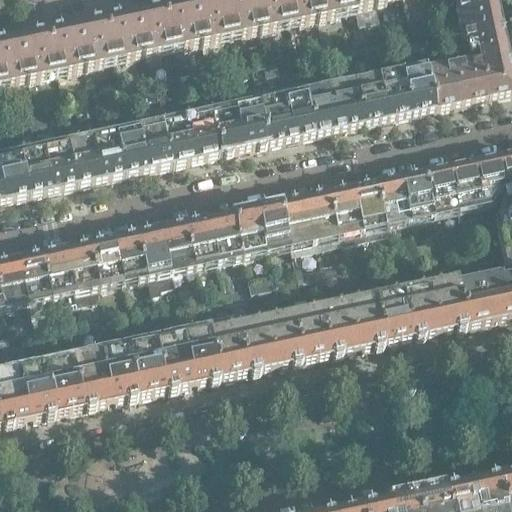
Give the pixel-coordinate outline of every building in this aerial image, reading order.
[(258,40),(250,0),(219,0),(214,1),(220,27),(225,26),(229,42),(239,40),(240,44),(258,40)] [(278,15),(274,0),(250,0),(258,40),(277,36),(276,32),(287,30),(283,14),(278,15)] [(316,27),(310,0),(274,0),(278,15),(283,14),(287,30),(297,28),(298,31),(316,27)] [(336,3),(335,0),(310,0),(316,27),(335,23),(334,20),(345,18),(341,1),(336,3)] [(377,29),(374,15),(371,0),(335,0),(336,3),(341,1),(345,18),(355,15),(356,19),(351,20),(354,34),(377,29)] [(371,0),(374,15),(386,13),(385,8),(392,6),(391,2),(399,0),(371,0)] [(497,23),(492,0),(459,0),(461,5),(458,9),(460,18),(456,23),(458,31),(497,23)] [(220,27),(214,1),(191,6),(192,11),(201,52),(219,48),(218,45),(229,42),(225,26),(220,27)] [(201,52),(192,11),(191,6),(156,14),(162,40),(167,38),(171,55),(181,52),(182,56),(201,52)] [(162,40),(156,14),(133,19),(134,24),(143,64),(161,60),(160,57),(171,55),(167,38),(162,40)] [(143,64),(134,24),(133,19),(99,26),(104,52),(110,51),(113,67),(124,65),(124,68),(143,64)] [(505,57),(499,32),(497,23),(458,31),(460,39),(465,43),(467,51),(471,55),(472,59),(477,62),(505,57)] [(104,52),(99,26),(75,31),(76,36),(85,77),(103,73),(102,69),(113,67),(110,51),(104,52)] [(85,77),(76,36),(75,31),(41,38),(46,64),(52,63),(55,79),(66,77),(66,81),(85,77)] [(46,64),(41,38),(17,43),(18,48),(27,89),(45,85),(45,82),(55,79),(52,63),(46,64)] [(27,89),(18,48),(17,43),(0,46),(0,91),(8,89),(9,93),(27,89)] [(511,101),(511,91),(505,57),(477,62),(479,70),(487,107),(511,101)] [(479,70),(471,71),(466,68),(452,71),(461,113),(487,107),(479,70)] [(461,113),(452,71),(435,75),(436,79),(427,81),(435,118),(461,113)] [(435,118),(427,81),(425,72),(417,74),(417,78),(402,82),(411,123),(435,118)] [(411,123),(402,82),(386,85),(386,81),(377,83),(387,128),(411,123)] [(387,128),(377,83),(369,84),(370,88),(354,92),(363,133),(387,128)] [(363,133),(354,92),(339,95),(338,91),(329,93),(339,139),(363,133)] [(339,139),(329,93),(321,95),(322,99),(306,102),(315,144),(339,139)] [(315,144),(306,102),(291,105),(290,101),(281,103),(291,149),(315,144)] [(291,149),(281,103),(273,105),(274,109),(258,112),(267,154),(291,149)] [(267,154),(258,112),(258,111),(234,116),(243,159),(267,154)] [(243,159),(234,116),(210,121),(219,164),(243,159)] [(219,164),(210,121),(187,126),(196,169),(219,164)] [(196,169),(187,126),(163,131),(172,174),(196,169)] [(172,174),(163,131),(139,136),(148,179),(172,174)] [(148,179),(139,136),(115,141),(124,184),(148,179)] [(124,184),(115,141),(91,147),(100,189),(124,184)] [(100,189),(91,147),(67,152),(76,194),(100,189)] [(76,194),(67,152),(44,157),(53,199),(76,194)] [(53,199),(44,157),(20,162),(29,205),(53,199)] [(29,205),(20,162),(0,165),(0,186),(5,210),(29,205)] [(511,207),(511,162),(497,166),(505,201),(504,201),(506,209),(511,207)] [(505,201),(497,166),(472,171),(481,211),(494,209),(496,205),(496,203),(504,201),(505,201)] [(481,211),(472,171),(447,177),(456,217),(481,211)] [(456,217),(447,177),(424,182),(432,222),(433,222),(456,217)] [(432,222),(424,182),(400,187),(409,228),(433,223),(433,222),(432,222)] [(409,228),(400,187),(376,192),(385,233),(409,228)] [(385,233),(376,192),(352,197),(361,238),(385,233)] [(361,238),(352,197),(328,202),(337,243),(361,238)] [(337,243),(328,202),(305,207),(313,248),(337,243)] [(313,248),(305,207),(281,212),(290,253),(313,248)] [(511,233),(511,207),(506,209),(504,209),(500,213),(501,219),(499,219),(497,222),(500,236),(511,233)] [(290,253),(281,212),(257,217),(266,258),(290,253)] [(266,258),(257,217),(233,222),(243,267),(253,265),(252,261),(266,258)] [(243,267),(233,222),(209,227),(218,269),(232,266),(233,269),(243,267)] [(488,232),(486,224),(479,226),(481,233),(488,232)] [(218,269),(209,227),(186,232),(195,278),(205,275),(204,272),(218,269)] [(195,278),(186,232),(162,237),(170,279),(184,276),(185,280),(195,278)] [(511,258),(511,233),(500,236),(506,260),(511,258)] [(170,279),(162,237),(138,243),(147,288),(157,286),(156,282),(170,279)] [(147,288),(138,243),(114,248),(123,289),(137,286),(137,290),(147,288)] [(472,253),(470,245),(462,247),(464,255),(472,253)] [(464,255),(462,247),(455,249),(456,257),(464,255)] [(123,289),(114,248),(90,253),(100,298),(109,296),(109,292),(123,289)] [(480,260),(480,259),(479,252),(472,253),(474,261),(480,260)] [(100,298),(90,253),(66,258),(75,299),(89,296),(90,300),(100,298)] [(491,263),(490,257),(480,259),(480,260),(482,265),(488,264),(491,263)] [(75,299),(66,258),(42,263),(52,308),(62,306),(61,302),(75,299)] [(482,267),(482,265),(480,260),(474,261),(475,269),(482,267)] [(436,269),(434,261),(423,264),(424,271),(436,269)] [(52,308),(42,263),(18,268),(27,309),(41,307),(42,310),(52,308)] [(424,271),(423,264),(411,266),(413,274),(424,271)] [(490,272),(488,264),(482,265),(482,267),(483,273),(490,272)] [(27,309),(18,268),(0,271),(0,299),(4,318),(14,316),(13,312),(27,309)] [(397,277),(395,270),(384,272),(385,279),(397,277)] [(354,286),(352,279),(341,281),(342,289),(354,286)] [(342,289),(341,281),(329,284),(331,291),(342,289)] [(511,326),(511,288),(510,288),(503,289),(502,284),(498,282),(486,285),(495,330),(511,326)] [(495,330),(486,285),(468,289),(469,292),(458,295),(467,336),(495,330)] [(467,336),(458,295),(457,291),(446,293),(445,289),(429,292),(439,342),(467,336)] [(299,298),(297,290),(286,293),(287,300),(299,298)] [(439,342),(429,292),(413,296),(414,300),(402,302),(412,348),(439,342)] [(287,300),(286,293),(274,295),(276,303),(287,300)] [(412,348),(402,302),(401,298),(386,301),(387,306),(375,308),(385,354),(412,348)] [(244,310),(242,302),(231,305),(233,312),(244,310)] [(233,312),(231,305),(219,307),(221,314),(233,312)] [(385,354),(375,308),(363,311),(363,306),(347,310),(357,359),(385,354)] [(357,359),(347,310),(331,313),(332,318),(320,320),(330,365),(357,359)] [(190,323),(188,314),(176,316),(178,326),(190,323)] [(178,326),(176,316),(164,319),(167,328),(178,326)] [(330,365),(320,320),(319,316),(304,319),(305,323),(293,326),(302,371),(330,365)] [(151,332),(149,322),(137,325),(139,334),(151,332)] [(302,371),(293,326),(281,328),(280,324),(264,327),(275,377),(302,371)] [(94,334),(93,326),(81,329),(83,336),(94,334)] [(275,377),(264,327),(248,331),(249,335),(238,337),(248,383),(275,377)] [(83,336),(81,329),(70,331),(71,339),(82,336),(83,336)] [(108,341),(106,331),(94,334),(96,343),(108,341)] [(248,383),(238,337),(237,333),(221,337),(222,341),(211,343),(220,389),(248,383)] [(94,334),(83,336),(82,336),(84,346),(96,343),(94,334)] [(46,344),(45,336),(33,339),(35,346),(46,344)] [(220,389),(211,343),(210,339),(197,342),(196,338),(182,341),(193,394),(220,389)] [(35,346),(33,339),(22,341),(23,349),(24,349),(35,346)] [(193,394),(182,341),(167,344),(167,348),(155,351),(165,400),(193,394)] [(24,349),(23,349),(12,351),(14,361),(26,358),(24,349)] [(14,361),(12,351),(0,354),(2,363),(14,361)] [(165,400),(155,351),(128,356),(138,406),(165,400)] [(138,406),(128,356),(115,359),(114,356),(99,359),(111,412),(138,406)] [(111,412),(99,359),(85,362),(85,365),(73,368),(83,418),(111,412)] [(83,418),(73,368),(45,374),(56,424),(83,418)] [(56,424),(45,374),(33,377),(32,373),(17,376),(29,429),(56,424)] [(29,429),(17,376),(2,379),(3,383),(0,383),(0,429),(1,435),(29,429)] [(511,511),(511,483),(499,487),(504,511),(511,511)] [(504,511),(499,487),(471,493),(475,511),(504,511)] [(475,511),(471,493),(444,498),(446,511),(475,511)] [(446,511),(444,498),(417,504),(418,511),(446,511)]
